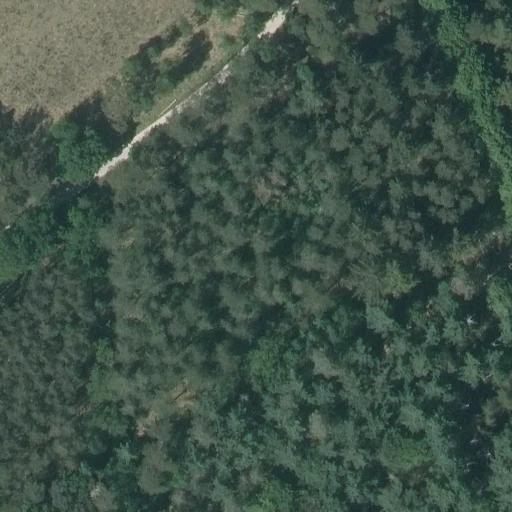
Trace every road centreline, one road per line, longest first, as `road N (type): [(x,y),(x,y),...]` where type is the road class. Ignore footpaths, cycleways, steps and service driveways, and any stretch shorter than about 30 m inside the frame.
road 1 (track): [(0,225),(177,103),(290,0)]
road 2 (track): [(424,0),(511,206)]
